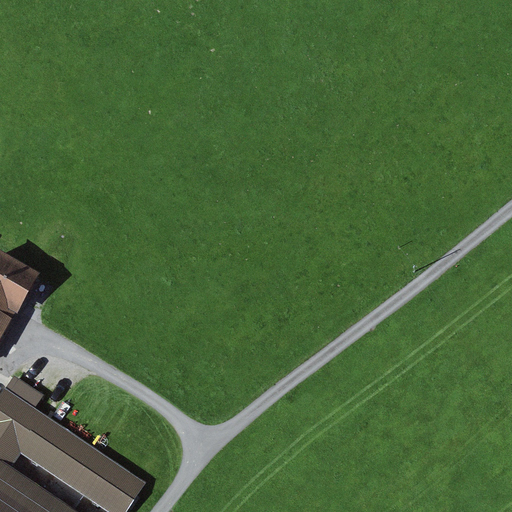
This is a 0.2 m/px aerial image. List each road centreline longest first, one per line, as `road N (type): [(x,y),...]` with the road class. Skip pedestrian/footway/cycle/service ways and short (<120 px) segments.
road 1 (track): [(158,511),(204,451),(511,204)]
road 2 (track): [(0,368),(26,325),(186,425),(204,451)]
